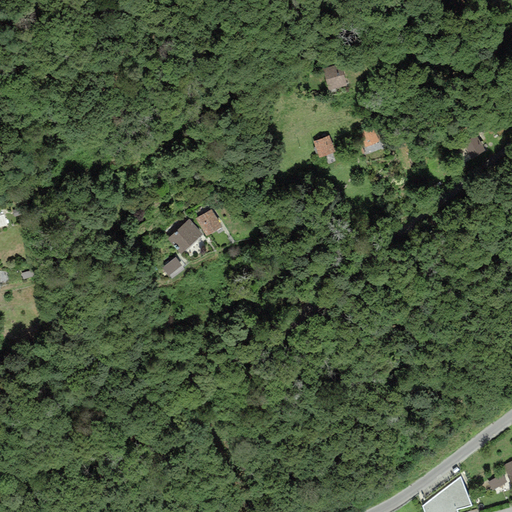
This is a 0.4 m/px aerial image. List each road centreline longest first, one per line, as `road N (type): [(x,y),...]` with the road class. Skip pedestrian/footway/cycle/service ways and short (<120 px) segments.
road 1 (unclassified): [(0,467),(95,444),(186,399),(511,144)]
road 2 (tertiary): [(377,511),(511,416)]
